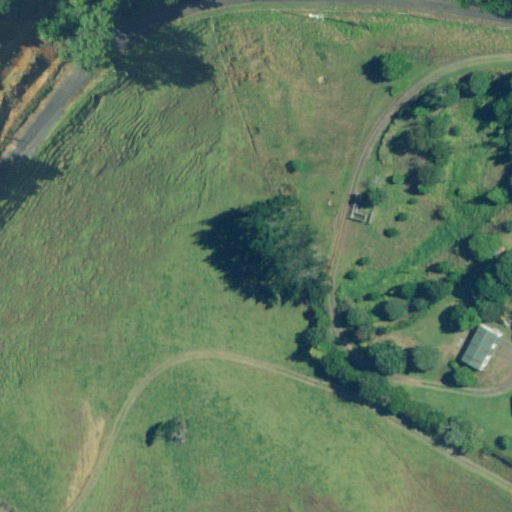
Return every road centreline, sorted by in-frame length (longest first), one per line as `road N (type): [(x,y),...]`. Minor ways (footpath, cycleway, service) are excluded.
road 1 (unclassified): [(170,0),(126,23),(68,76),(0,172)]
road 2 (unclassified): [(511,24),(320,0)]
